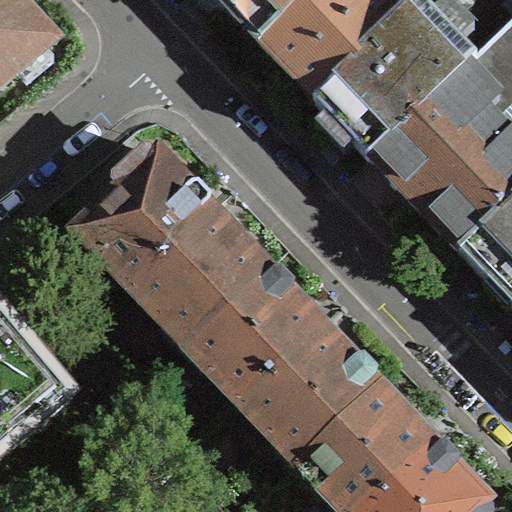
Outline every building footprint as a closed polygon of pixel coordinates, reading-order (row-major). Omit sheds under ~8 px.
[(0,0),(0,88),(52,45),(9,0),(0,0)] [(216,0),(259,45),(305,0),(216,0)] [(398,22),(376,0),(305,0),(259,45),(315,103),(398,22)] [(475,60),(420,1),(398,22),(315,103),(313,104),(368,162),(370,161),(475,60)] [(511,24),(475,60),(370,161),(459,255),(511,204),(511,141),(492,121),(511,101),(511,24)] [(82,228),(105,252),(97,259),(129,293),(213,213),(158,156),(152,161),(147,155),(144,155),(117,181),(117,184),(122,189),(82,228)] [(511,204),(459,255),(511,310),(511,204)] [(268,271),(213,213),(129,293),(162,327),(169,319),(192,343),(268,271)] [(192,343),(215,367),(207,374),(240,408),(323,329),(268,271),(192,343)] [(0,458),(72,399),(0,313),(0,458)] [(379,387),(323,329),(240,408),(272,442),(280,435),(302,459),(379,387)] [(318,490),(338,511),(362,511),(434,444),(379,387),(302,459),(325,483),(318,490)] [(488,511),(484,507),(489,502),(434,444),(362,511),(488,511)]
